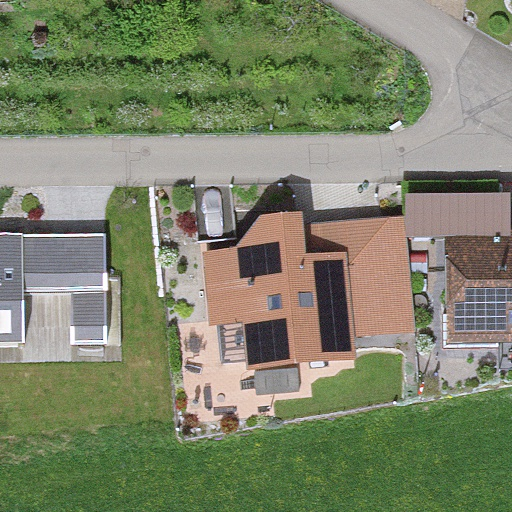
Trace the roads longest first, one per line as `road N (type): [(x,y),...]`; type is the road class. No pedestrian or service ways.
road 1 (residential): [(0,158),(387,156),(467,144),(511,114)]
road 2 (residential): [(368,0),(511,82)]
